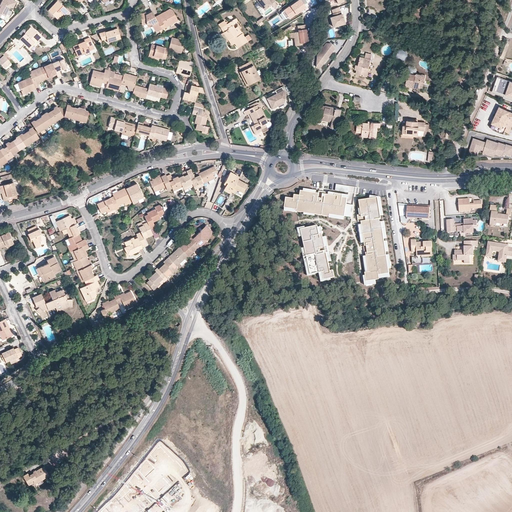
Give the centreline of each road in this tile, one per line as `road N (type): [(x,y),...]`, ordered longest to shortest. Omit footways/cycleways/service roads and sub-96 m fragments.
road 1 (track): [(391,177),(403,289),(511,292)]
road 2 (residential): [(77,196),(115,278),(138,269),(186,216),(219,219)]
road 3 (tertiary): [(295,172),(511,181)]
road 4 (residential): [(172,115),(57,89),(0,131)]
road 5 (tertiary): [(72,511),(155,406),(175,363)]
road 6 (unclassified): [(511,11),(453,138),(445,176)]
road 7 (residential): [(188,0),(226,150)]
road 8 (tertiary): [(445,176),(294,162)]
road 9 (track): [(470,0),(475,42),(453,138)]
road 10 (residential): [(38,368),(164,306)]
road 11 (residential): [(126,19),(137,65),(177,82),(172,115)]
